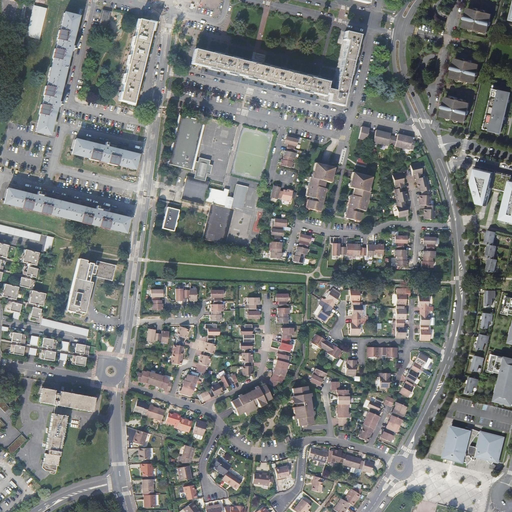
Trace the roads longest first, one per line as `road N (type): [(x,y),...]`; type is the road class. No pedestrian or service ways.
road 1 (residential): [(416,225),(351,235),(304,227),(295,231),(289,255)]
road 2 (residential): [(207,410),(259,377),(266,299)]
road 3 (residential): [(252,0),(371,29)]
